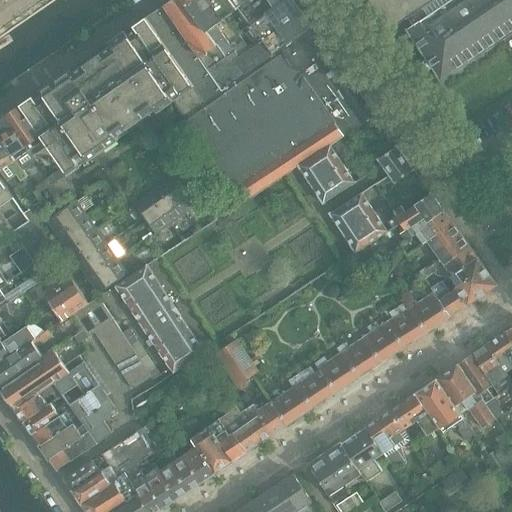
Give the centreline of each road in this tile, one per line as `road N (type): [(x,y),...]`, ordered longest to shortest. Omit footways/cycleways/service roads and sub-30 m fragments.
road 1 (residential): [(198,511),(511,300)]
road 2 (residential): [(318,0),(409,133),(442,155),(484,157)]
road 3 (residential): [(48,484),(138,420),(84,342)]
road 4 (residential): [(0,103),(151,0)]
